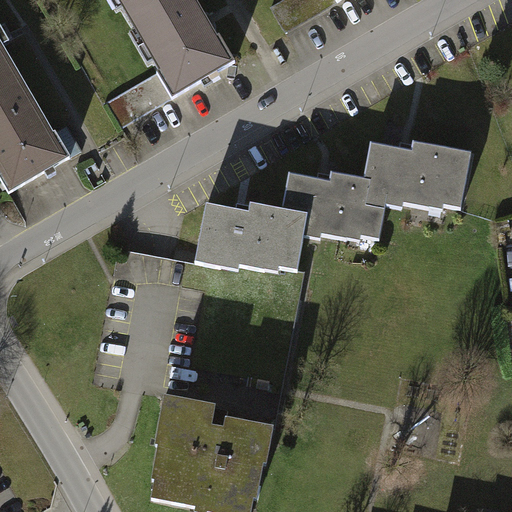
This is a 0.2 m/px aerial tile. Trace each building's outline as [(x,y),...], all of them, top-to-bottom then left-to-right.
[(109,103),(121,124),(224,65),(186,0),(108,0),(153,77),(109,103)] [(286,0),(271,9),(284,30),(335,0),(286,0)] [(0,186),(4,193),(62,159),(0,52),(0,45),(3,44),(0,38),(0,186)] [(246,209),(208,203),(197,264),(294,282),(295,272),(302,235),(378,249),(386,205),(464,219),(476,156),(409,144),(373,137),(365,181),(328,175),(292,168),(283,216),(246,209)] [(218,407),(166,396),(145,501),(198,511),(258,511),(276,429),(229,419),(226,432),(214,429),(218,407)]
